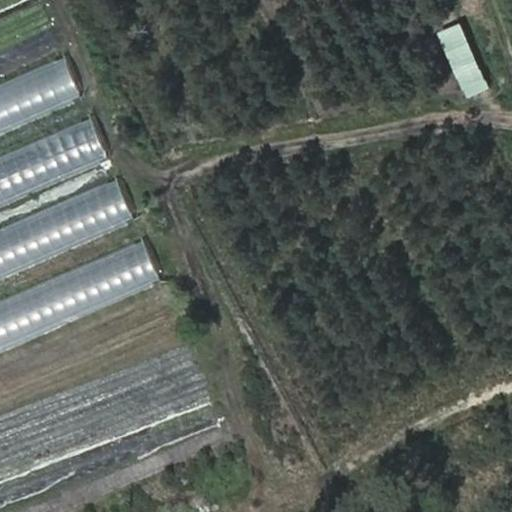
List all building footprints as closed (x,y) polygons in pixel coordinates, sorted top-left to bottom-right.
[(465,20),(441,29),(468,96),(492,86),(465,20)] [(0,84),(0,132),(87,100),(70,57),(0,84)] [(0,155),(0,203),(112,160),(95,118),(0,155)] [(0,276),(138,218),(121,177),(0,227),(0,276)] [(0,298),(0,345),(165,280),(148,240),(0,298)]
